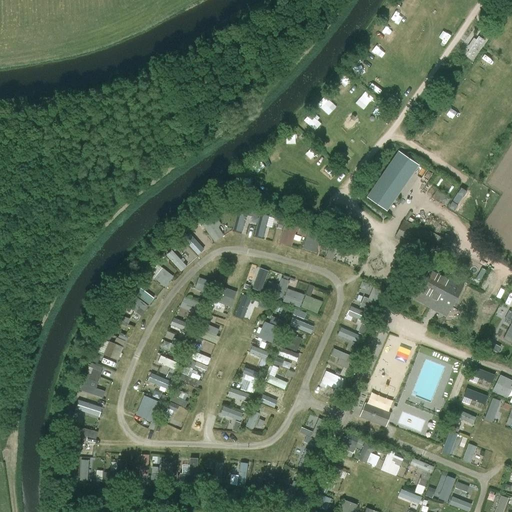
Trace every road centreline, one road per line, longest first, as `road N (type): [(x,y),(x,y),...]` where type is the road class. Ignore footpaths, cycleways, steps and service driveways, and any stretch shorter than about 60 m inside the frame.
road 1 (track): [(477,511),(485,479),(300,398),(271,441),(145,441),(121,421),(142,342),(168,297),(215,253),(241,245),(332,276),(339,302)]
road 2 (track): [(340,418),(384,321),(511,373)]
road 3 (track): [(511,272),(473,254),(455,224),(411,193),(385,237)]
road 4 (unknown): [(386,129),(481,0)]
